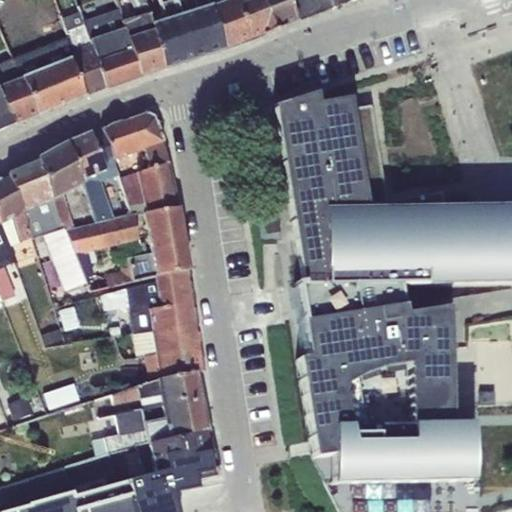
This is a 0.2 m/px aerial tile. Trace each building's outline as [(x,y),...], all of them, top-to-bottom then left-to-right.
[(122,21),(121,21),(139,77),(163,70),(149,19),(146,6),(144,0),(129,0),(134,17),(122,21)] [(157,0),(163,15),(149,19),(163,70),(193,60),(176,0),(157,0)] [(195,0),(176,0),(193,60),(223,50),(208,1),(196,5),(195,0)] [(207,0),(208,1),(223,50),(249,41),(233,0),(207,0)] [(272,32),(258,0),(233,0),(249,41),(272,32)] [(258,0),(272,32),(295,23),(286,0),(258,0)] [(300,0),(286,0),(295,23),(308,18),(300,0)] [(321,13),(315,0),(300,0),(308,18),(321,13)] [(329,0),(315,0),(321,13),(332,8),(329,0)] [(329,0),(332,8),(351,1),(353,0),(329,0)] [(117,11),(82,22),(105,89),(139,77),(121,21),(117,11)] [(105,89),(82,22),(79,14),(60,21),(66,39),(73,57),(69,58),(84,97),(105,89)] [(66,39),(15,59),(37,116),(84,97),(69,58),(73,57),(66,39)] [(14,56),(0,61),(0,101),(11,126),(37,116),(15,59),(14,56)] [(301,97),(272,106),(300,283),(293,284),(305,359),(295,360),(312,459),(328,457),(329,486),(469,484),(467,426),(448,425),(446,309),(402,318),(401,307),(403,307),(400,285),(511,283),(511,207),(419,209),(419,197),(385,203),(370,106),(350,109),(348,99),(317,104),(315,93),(301,97)] [(0,130),(11,126),(0,101),(0,130)] [(100,129),(112,162),(143,151),(147,170),(136,174),(142,204),(144,213),(177,209),(162,143),(153,117),(144,113),(100,129)] [(100,129),(65,143),(81,185),(94,224),(113,219),(100,182),(117,176),(112,162),(100,129)] [(81,185),(65,143),(36,159),(37,162),(51,201),(58,226),(65,231),(73,229),(62,196),(81,185)] [(37,162),(6,175),(22,213),(31,239),(33,247),(44,243),(63,293),(85,284),(83,278),(74,255),(65,231),(58,226),(51,201),(37,162)] [(142,204),(136,174),(119,179),(127,206),(129,215),(133,214),(134,216),(141,215),(141,213),(144,213),(142,204)] [(6,175),(0,177),(0,225),(9,247),(31,239),(22,213),(6,175)] [(275,206),(262,208),(266,234),(279,232),(275,206)] [(141,213),(141,215),(145,239),(180,232),(177,209),(144,213),(141,213)] [(133,214),(129,215),(113,219),(94,224),(73,229),(65,231),(74,255),(87,252),(138,240),(134,216),(133,214)] [(0,225),(0,302),(14,296),(3,268),(14,263),(9,247),(0,225)] [(148,255),(118,260),(120,272),(103,276),(107,288),(155,276),(187,271),(180,232),(145,239),(148,255)] [(93,275),(87,252),(74,255),(83,278),(93,275)] [(156,283),(126,290),(128,308),(132,335),(195,328),(187,271),(155,276),(156,283)] [(103,312),(128,308),(126,290),(101,296),(103,312)] [(75,307),(58,312),(64,333),(81,329),(75,307)] [(198,350),(195,328),(132,335),(135,358),(143,357),(157,354),(198,350)] [(201,372),(198,350),(157,354),(143,357),(147,383),(167,378),(195,373),(201,372)] [(139,400),(141,412),(160,409),(200,402),(196,380),(195,373),(167,378),(147,383),(110,395),(112,406),(139,400)] [(72,386),(43,396),(48,413),(78,402),(72,386)] [(25,397),(6,405),(13,422),(32,414),(25,397)] [(200,402),(160,409),(162,419),(143,423),(141,412),(114,418),(117,436),(91,441),(94,458),(123,449),(137,446),(206,432),(200,402)] [(215,482),(206,432),(137,446),(144,476),(125,481),(126,485),(133,511),(175,511),(171,490),(215,482)] [(133,511),(126,485),(71,499),(62,468),(0,489),(0,511),(133,511)]
